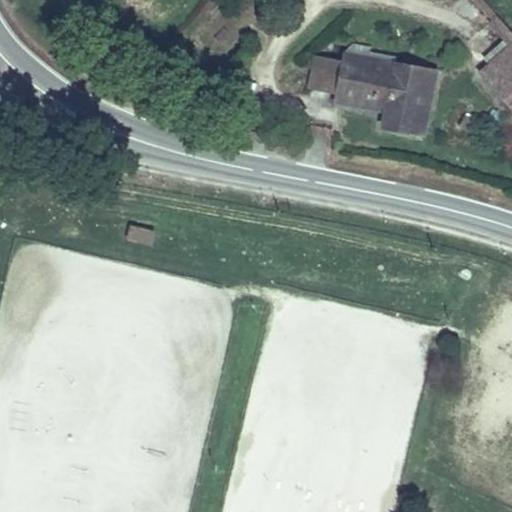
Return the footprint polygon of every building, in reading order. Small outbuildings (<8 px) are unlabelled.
[(428,16),(440,5),(435,0),(369,0),(435,68),(439,69),(450,58),(509,123),(511,120),(511,90),(506,97),(477,68),(479,57),(464,40),(457,45),(428,16)] [(424,138),(439,69),(435,68),(394,63),(395,58),(368,52),(369,48),(351,43),(341,52),(339,59),(332,96),(331,103),(380,114),(378,128),(424,138)] [(332,96),(339,59),(308,55),(302,91),(332,96)] [(464,115),(459,128),(470,133),(475,121),(464,115)] [(127,227),(124,243),(152,248),(155,233),(127,227)] [(317,337),(324,337),(323,304),(272,305),(272,337),(299,336),(299,350),(318,349),(317,337)]
